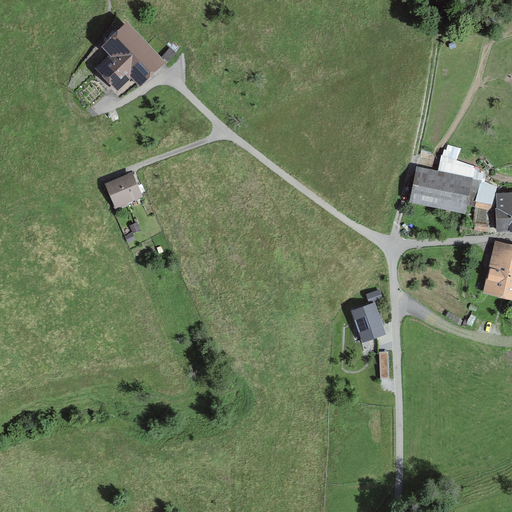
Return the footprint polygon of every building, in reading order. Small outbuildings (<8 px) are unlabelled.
[(109,55),(94,70),(113,89),(127,76),(136,85),(160,61),(123,25),(101,47),(109,55)] [(471,178),(419,168),(413,200),(465,210),(466,205),(476,207),(475,230),(487,231),(490,209),(496,187),(471,178)] [(129,176),(103,187),(112,207),(138,196),(129,176)] [(511,192),(498,194),(499,208),(496,208),(497,230),(511,229),(511,192)] [(511,249),(493,245),(481,294),(511,301),(511,249)] [(372,306),(351,313),(362,343),(383,335),(372,306)] [(381,378),(390,378),(389,351),(381,351),(381,378)] [(379,381),(359,383),(360,394),(380,392),(379,381)]
